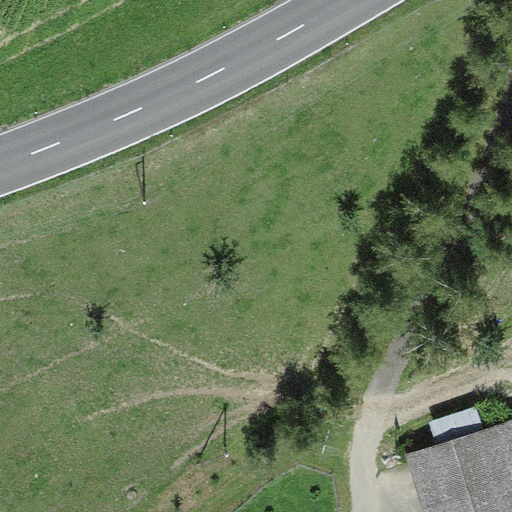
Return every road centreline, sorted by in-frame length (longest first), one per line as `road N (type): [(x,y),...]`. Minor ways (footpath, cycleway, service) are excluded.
road 1 (unclassified): [(511,104),(377,406),(369,511)]
road 2 (primary): [(0,166),(133,112),(348,0)]
